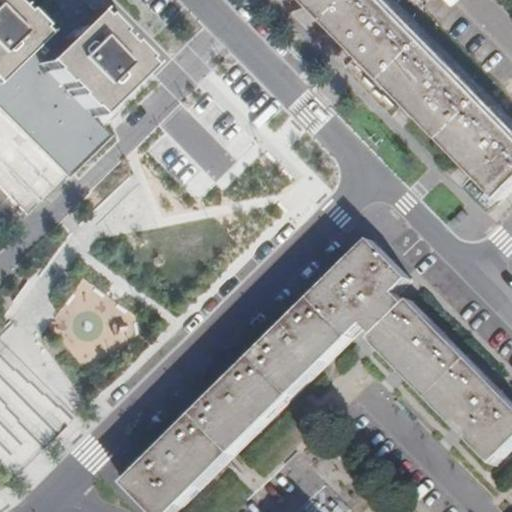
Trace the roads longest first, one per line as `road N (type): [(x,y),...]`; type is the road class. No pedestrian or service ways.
road 1 (residential): [(379,173),(55,498)]
road 2 (residential): [(379,173),(197,0)]
road 3 (residential): [(478,271),(379,173)]
